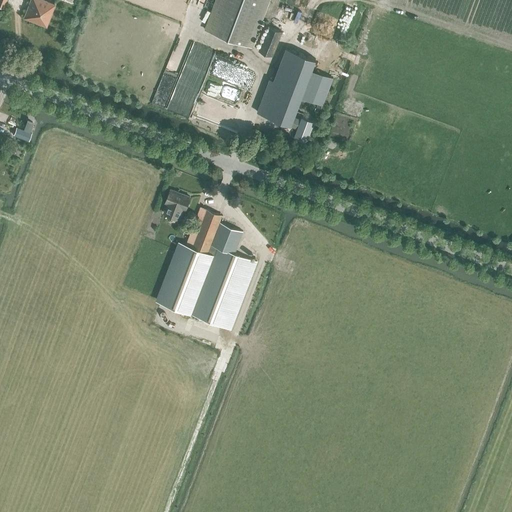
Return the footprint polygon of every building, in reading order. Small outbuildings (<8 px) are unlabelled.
[(46,26),(55,4),(44,0),(30,0),(24,17),(46,26)] [(218,0),(207,30),(250,47),(268,0),(218,0)] [(340,32),(348,32),(348,23),(340,23),(340,32)] [(259,51),(272,56),(282,31),(269,26),(259,51)] [(311,49),(315,38),(303,33),(299,44),(311,49)] [(295,111),(301,96),(324,105),(334,77),(311,69),(315,59),(286,48),(273,80),(270,79),(257,113),(290,125),(291,124),(297,127),(294,135),(306,140),(313,121),(301,116),(302,114),(295,111)] [(166,106),(179,75),(167,70),(154,101),(166,106)] [(208,108),(205,120),(233,127),(236,115),(208,108)] [(33,123),(27,121),(24,129),(29,131),(33,123)] [(16,127),(13,135),(29,140),(31,133),(16,127)] [(182,194),(178,193),(179,192),(171,189),(166,203),(168,203),(164,213),(180,219),(183,209),(185,210),(190,196),(182,193),(182,194)] [(208,210),(201,207),(194,225),(201,228),(208,210)] [(201,228),(194,247),(209,253),(220,223),(223,215),(208,210),(201,228)] [(182,243),(160,302),(231,329),(257,261),(236,253),(243,232),(220,223),(209,253),(194,247),(182,243)]
